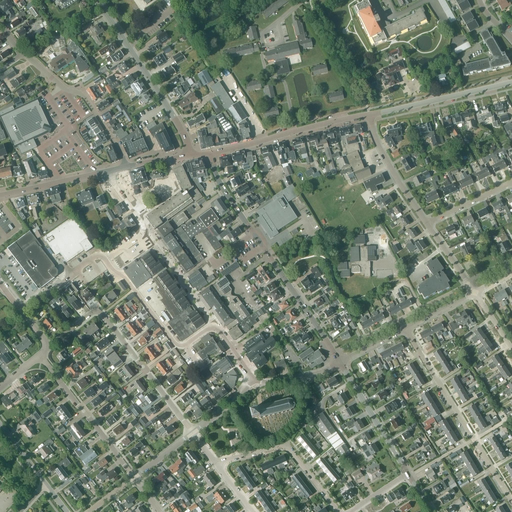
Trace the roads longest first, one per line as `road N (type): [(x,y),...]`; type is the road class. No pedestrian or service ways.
road 1 (tertiary): [(341,362),(224,190),(208,153)]
road 2 (residential): [(49,344),(101,313),(193,432)]
road 3 (residential): [(253,379),(132,212)]
road 4 (residential): [(511,500),(405,329)]
road 5 (tertiary): [(191,155),(97,0)]
road 6 (tertiary): [(208,153),(369,114)]
road 7 (residential): [(22,53),(84,97),(126,166)]
road 8 (residential): [(218,465),(285,447),(337,511)]
road 9 (unclassified): [(133,477),(41,357)]
road 10 (tertiary): [(369,114),(511,82)]
road 11 (tertiary): [(407,475),(341,362)]
road 12 (residential): [(427,224),(377,143),(369,114)]
